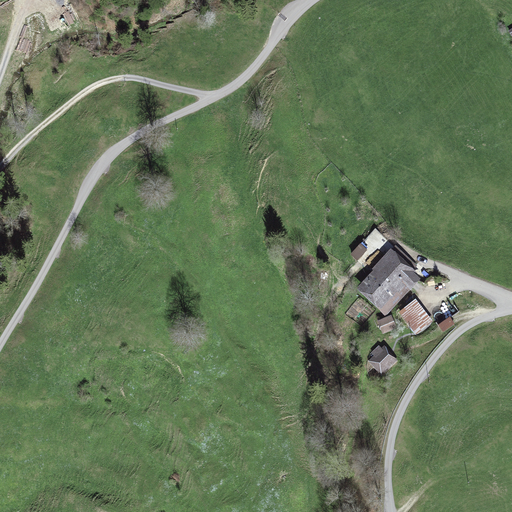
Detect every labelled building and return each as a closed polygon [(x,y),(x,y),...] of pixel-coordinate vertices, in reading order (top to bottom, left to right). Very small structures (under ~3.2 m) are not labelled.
[(363,291),(388,314),(417,281),(408,274),(414,268),(394,250),(386,259),(390,262),(363,291)] [(428,322),(413,304),(401,314),(415,332),(428,322)] [(451,312),(438,319),(443,328),(455,320),(451,312)] [(395,329),(391,318),(379,324),(384,334),(395,329)] [(378,348),(372,353),(376,357),(370,362),(381,374),(395,361),(384,349),(382,351),(378,348)]
